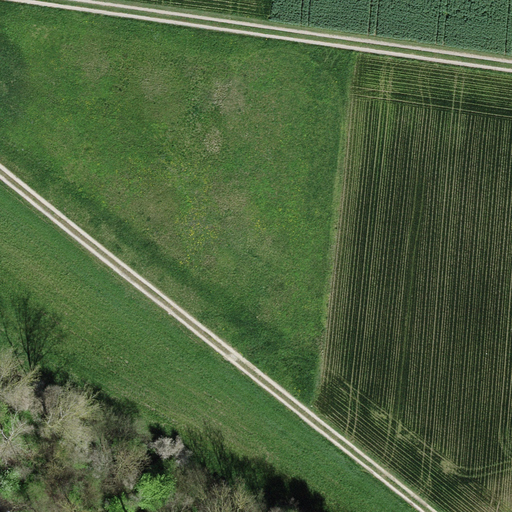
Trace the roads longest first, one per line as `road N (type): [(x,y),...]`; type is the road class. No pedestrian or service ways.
road 1 (track): [(441,511),(0,157)]
road 2 (track): [(511,67),(44,0)]
